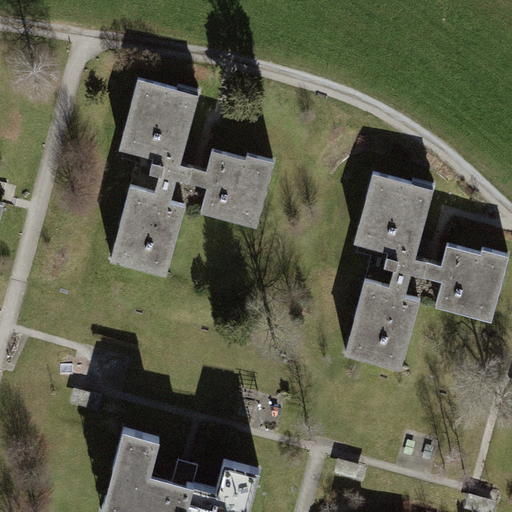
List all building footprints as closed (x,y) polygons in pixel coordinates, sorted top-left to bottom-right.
[(199,93),(137,77),(118,148),(161,160),(152,192),(127,185),(107,262),(165,277),(184,204),(171,201),(177,180),(204,188),(197,212),(258,228),(276,161),(211,143),(204,169),(192,166),(180,163),(199,93)] [(437,185),(374,168),(354,237),(404,251),(395,285),(362,276),(341,352),(402,369),(422,298),(406,293),(411,273),(443,281),(437,304),(492,319),(510,254),(448,237),(441,261),(433,259),(418,255),(437,185)] [(100,398),(73,389),(68,402),(95,411),(100,398)] [(248,511),(260,468),(223,458),(215,487),(150,470),(159,435),(122,425),(99,511),(103,511),(248,511)] [(366,465),(334,458),(331,473),(362,480),(366,465)] [(490,511),(494,503),(469,495),(464,508),(475,511),(490,511)]
